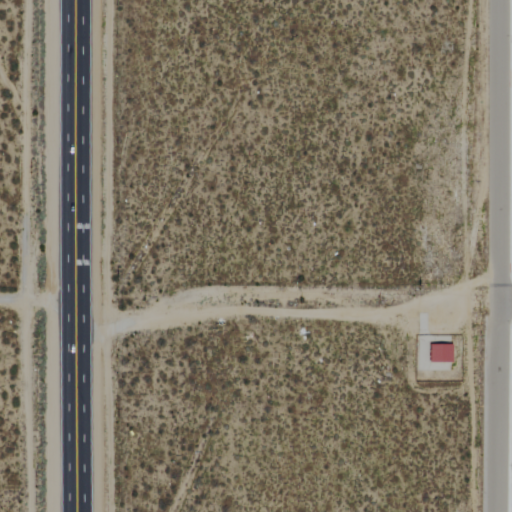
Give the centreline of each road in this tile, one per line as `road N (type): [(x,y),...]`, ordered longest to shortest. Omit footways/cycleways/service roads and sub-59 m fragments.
road 1 (trunk): [(74,511),(71,0)]
road 2 (residential): [(497,511),(498,0)]
road 3 (track): [(75,333),(178,306),(500,301)]
